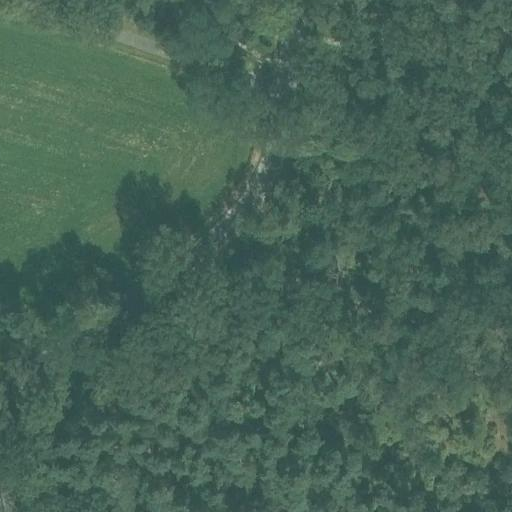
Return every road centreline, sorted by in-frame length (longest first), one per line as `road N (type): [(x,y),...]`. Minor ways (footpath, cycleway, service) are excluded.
road 1 (unknown): [(293,511),(312,482),(347,355),(408,233),(441,119),(491,26),(511,19)]
road 2 (unclassified): [(0,388),(208,244),(249,203),(284,89),(294,0)]
